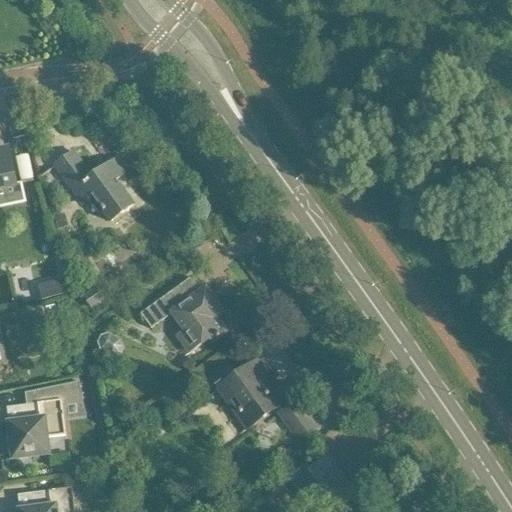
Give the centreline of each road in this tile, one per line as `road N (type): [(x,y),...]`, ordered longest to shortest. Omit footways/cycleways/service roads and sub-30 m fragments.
road 1 (secondary): [(510,511),(291,192)]
road 2 (secondary): [(126,0),(291,192)]
road 3 (secondary): [(291,192),(219,57),(168,0)]
